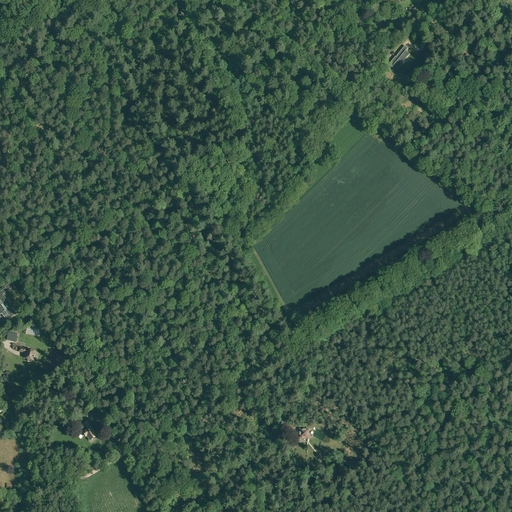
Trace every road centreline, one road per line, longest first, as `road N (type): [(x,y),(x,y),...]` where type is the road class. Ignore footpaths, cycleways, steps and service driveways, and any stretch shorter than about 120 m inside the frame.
road 1 (track): [(288,350),(69,0)]
road 2 (track): [(366,302),(21,511)]
road 3 (track): [(212,0),(504,215)]
road 4 (track): [(179,0),(244,147),(239,207),(221,245)]
road 5 (track): [(511,210),(366,302)]
road 6 (track): [(0,388),(43,456),(77,483)]
